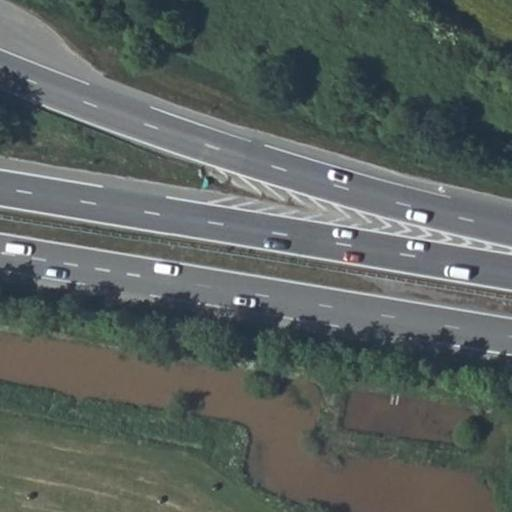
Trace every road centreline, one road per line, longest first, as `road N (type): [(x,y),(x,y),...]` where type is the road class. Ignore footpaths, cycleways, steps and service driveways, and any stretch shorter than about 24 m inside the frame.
road 1 (trunk): [(511,229),(194,141),(0,68)]
road 2 (trunk): [(511,272),(0,187)]
road 3 (trunk): [(0,252),(511,336)]
